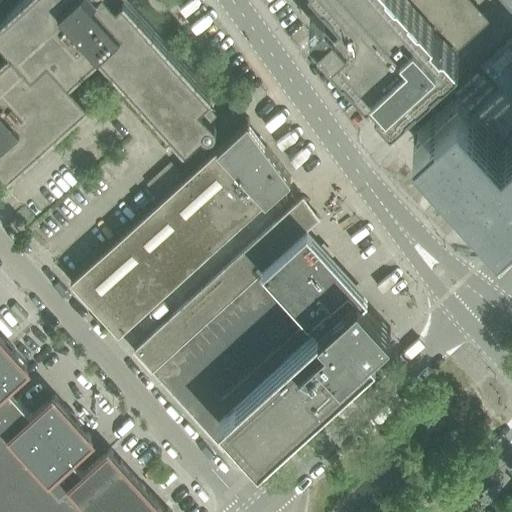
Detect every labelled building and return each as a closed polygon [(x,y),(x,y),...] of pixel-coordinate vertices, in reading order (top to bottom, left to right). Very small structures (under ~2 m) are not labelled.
[(21,0),(0,19),(0,37),(11,49),(0,58),(0,165),(6,173),(88,99),(68,77),(99,50),(186,146),(202,131),(203,133),(205,134),(207,134),(209,134),(210,134),(212,133),(214,132),(215,131),(215,130),(216,129),(216,128),(216,126),(216,125),(216,123),(215,122),(214,120),(199,104),(210,95),(124,0),(118,0),(116,2),(114,0),(21,0)] [(382,85),(392,96),(393,96),(448,46),(448,45),(438,34),(446,28),(450,33),(469,16),(454,0),(307,0),(314,7),(310,10),(310,11),(331,35),(333,35),(337,31),(342,36),(340,38),(340,39),(372,74),(370,76),(380,87),(382,85)] [(511,35),(479,66),(497,86),(472,108),(458,93),(457,94),(414,133),(498,226),(511,213),(511,35)] [(497,86),(479,66),(453,89),(457,94),(458,93),(472,108),(497,86)] [(291,177),(250,121),(248,118),(185,175),(161,197),(71,279),(118,330),(264,198),(266,199),(291,177)] [(161,197),(185,175),(171,160),(147,182),(161,197)] [(304,194),(140,343),(134,348),(152,367),(303,230),(319,215),(304,194)] [(255,455),(259,450),(345,372),(338,365),(344,360),(346,362),(353,356),(350,354),(362,343),(367,348),(391,326),(303,230),(152,367),(223,446),(236,435),(255,455)] [(0,350),(7,344),(9,343),(0,333),(0,350)] [(9,343),(7,344),(0,350),(0,415),(19,398),(7,385),(29,365),(9,343)] [(0,480),(71,415),(73,414),(53,392),(31,411),(19,398),(0,415),(0,480)] [(73,414),(71,415),(0,480),(0,511),(97,511),(69,481),(83,469),(83,468),(71,456),(93,436),(73,414)] [(108,445),(83,468),(83,469),(69,481),(97,511),(172,511),(168,506),(165,508),(108,445)]
